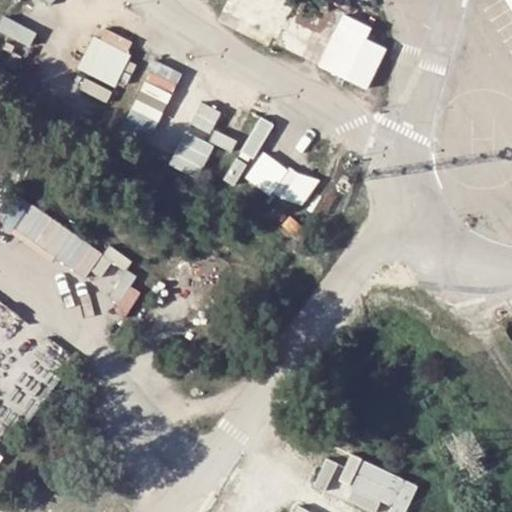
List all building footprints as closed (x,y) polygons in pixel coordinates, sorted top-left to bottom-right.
[(293,0),(238,0),(240,0),(230,16),(239,21),(233,32),(266,50),(273,38),(286,45),(283,49),(350,83),(378,31),(319,0),(297,0),(297,1),(293,0)] [(0,64),(16,73),(43,19),(12,3),(0,26),(0,64)] [(116,83),(136,41),(102,24),(81,66),(116,83)] [(190,132),(177,160),(199,170),(212,143),(190,132)] [(260,151),(247,179),(306,205),(319,178),(260,151)] [(86,275),(104,252),(34,200),(17,223),(86,275)] [(301,240),(309,232),(292,216),(284,225),(301,240)]
